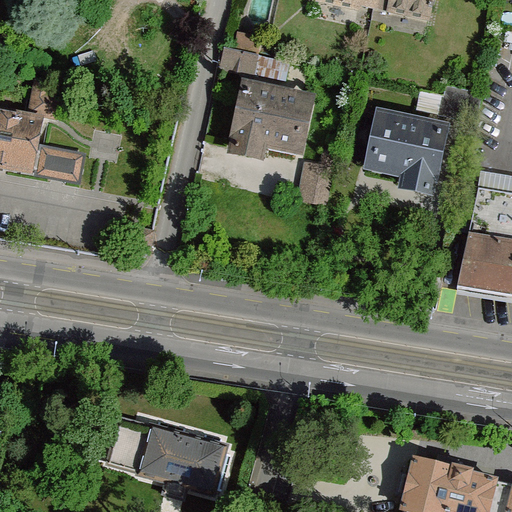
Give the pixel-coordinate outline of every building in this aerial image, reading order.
[(433,0),(393,0),(393,2),(391,9),(430,18),(433,0)] [(259,56),(225,49),(221,69),(254,76),(259,56)] [(38,82),(30,121),(43,123),(44,118),(57,120),(61,97),(47,95),(49,85),(38,82)] [(309,105),(249,92),(236,151),(259,156),(262,142),(299,150),(309,105)] [(448,97),(444,116),(478,124),(482,105),(448,97)] [(30,121),(0,114),(0,167),(34,174),(34,172),(38,152),(43,123),(30,121)] [(442,134),(382,121),(373,166),(409,174),(406,188),(429,193),(442,134)] [(38,152),(34,172),(40,173),(40,175),(77,182),(82,159),(76,158),(77,152),(51,146),(50,152),(44,151),(44,153),(38,152)] [(325,153),(322,168),(308,166),(301,202),(327,206),(338,155),(325,153)] [(511,196),(478,191),(458,290),(511,299),(511,196)] [(151,249),(154,233),(138,231),(135,246),(151,249)] [(120,418),(107,467),(169,484),(166,495),(185,500),(187,491),(216,498),(230,448),(120,418)] [(488,511),(495,487),(496,483),(415,462),(403,511),(404,511),(488,511)] [(508,511),(511,501),(511,492),(495,487),(488,511),(508,511)]
